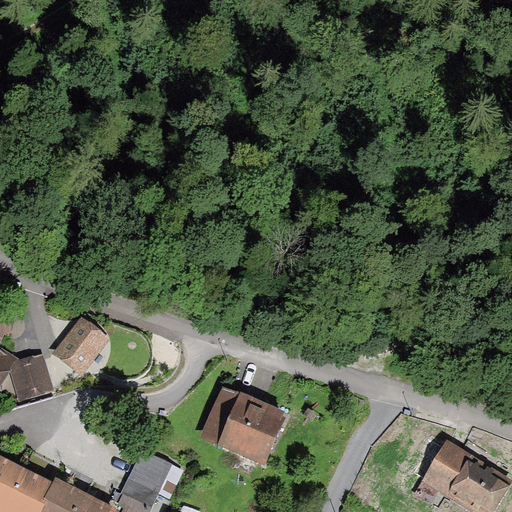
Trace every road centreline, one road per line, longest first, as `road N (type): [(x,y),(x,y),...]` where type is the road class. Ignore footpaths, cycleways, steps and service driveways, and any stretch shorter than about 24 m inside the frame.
road 1 (residential): [(511,424),(0,262)]
road 2 (track): [(323,369),(511,309)]
